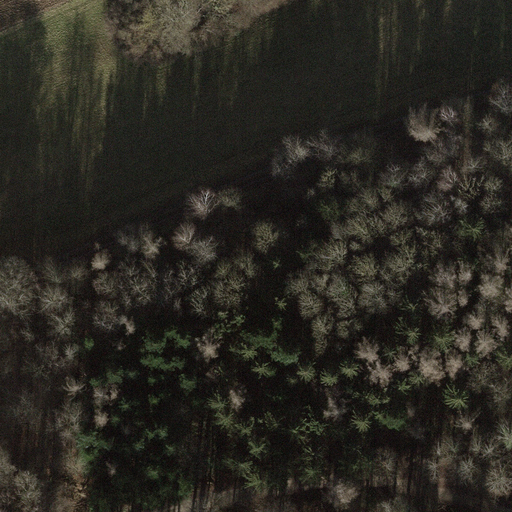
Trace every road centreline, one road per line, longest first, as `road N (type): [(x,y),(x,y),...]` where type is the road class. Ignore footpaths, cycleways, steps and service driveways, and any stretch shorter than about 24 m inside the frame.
road 1 (track): [(511,91),(379,127),(0,286)]
road 2 (track): [(502,511),(383,477),(213,497),(164,511)]
road 3 (track): [(383,477),(511,475)]
